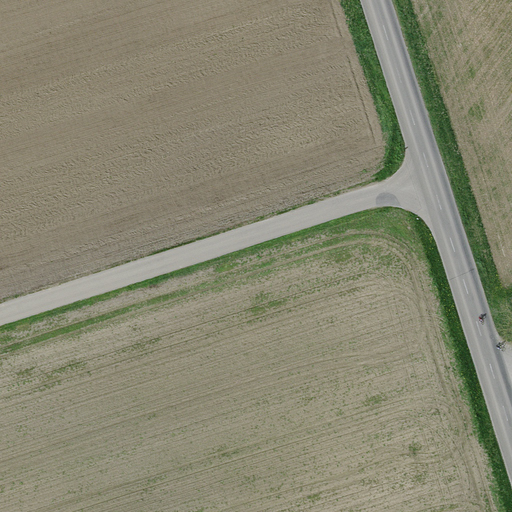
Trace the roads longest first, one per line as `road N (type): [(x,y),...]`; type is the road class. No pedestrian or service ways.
road 1 (unclassified): [(0,312),(432,175)]
road 2 (tertiary): [(432,175),(511,433)]
road 3 (tertiary): [(376,0),(432,175)]
